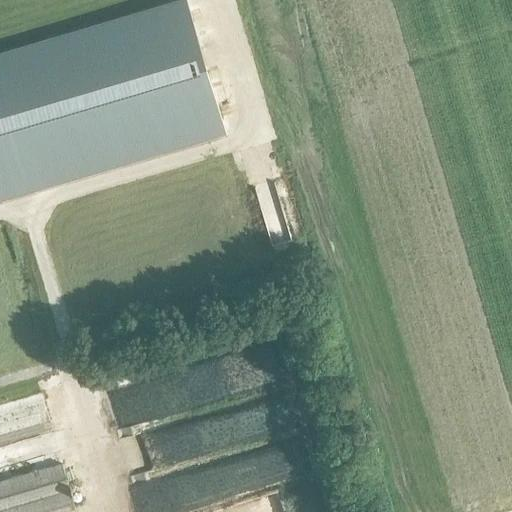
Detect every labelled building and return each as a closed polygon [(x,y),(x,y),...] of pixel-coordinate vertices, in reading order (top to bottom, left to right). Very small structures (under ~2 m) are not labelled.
[(0,197),(225,131),(186,0),(0,55),(0,197)] [(90,293),(75,300),(84,319),(99,312),(90,293)] [(213,353),(104,384),(115,424),(141,433),(122,438),(121,441),(145,449),(148,457),(144,467),(133,470),(132,473),(158,465),(205,452),(209,437),(215,439),(234,434),(243,437),(250,417),(214,405),(251,394),(257,377),(265,375),(268,368),(262,349),(229,359),(213,353)] [(272,458),(279,478),(302,469),(295,449),(272,458)] [(0,511),(38,511),(74,502),(62,464),(0,482),(0,511)]
